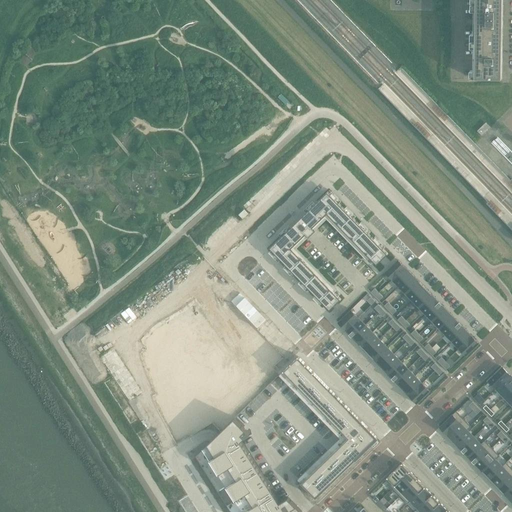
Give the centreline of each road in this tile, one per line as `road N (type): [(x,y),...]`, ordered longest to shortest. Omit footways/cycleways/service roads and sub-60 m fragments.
road 1 (residential): [(226,265),(218,260),(111,356),(205,511)]
road 2 (residential): [(421,423),(248,247),(226,265)]
road 3 (residential): [(226,265),(399,445)]
road 4 (residential): [(333,165),(507,343)]
road 5 (residential): [(505,511),(421,423)]
